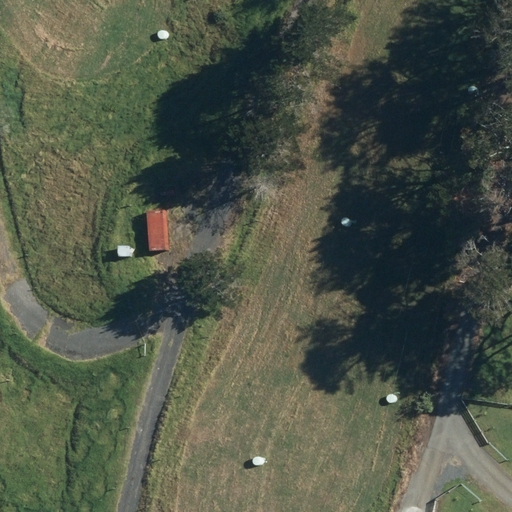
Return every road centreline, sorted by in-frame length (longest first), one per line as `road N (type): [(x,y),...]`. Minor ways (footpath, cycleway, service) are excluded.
road 1 (unknown): [(128,511),(167,353),(316,0)]
road 2 (unknown): [(511,153),(423,511)]
